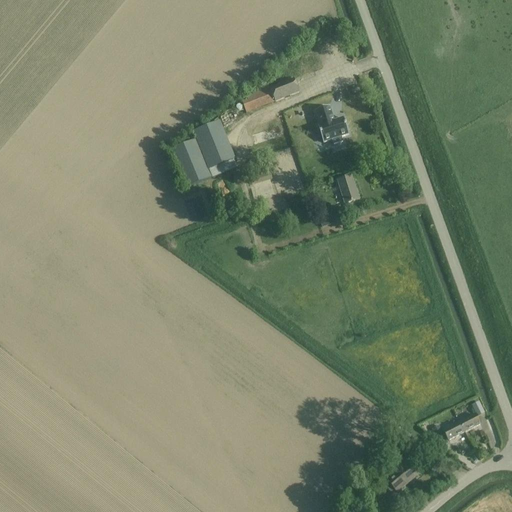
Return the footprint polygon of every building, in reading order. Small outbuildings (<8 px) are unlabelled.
[(299,93),(293,79),(270,88),(268,84),(257,88),(259,92),(241,99),(246,114),(299,93)] [(315,112),(315,113),(319,126),(318,127),(320,133),(321,137),(323,143),(323,144),(330,141),(331,141),(333,146),(343,142),(341,138),(348,136),(343,119),(334,122),(329,108),(315,112)] [(212,180),(237,170),(234,162),(235,161),(220,122),(193,133),(195,141),(169,151),(185,190),(212,179),(212,180)] [(269,172),(267,165),(252,170),(253,176),(252,177),(255,186),(272,180),(270,171),(269,172)] [(344,205),(359,201),(351,177),(336,182),(344,205)] [(332,215),(319,219),(322,228),(334,224),(332,215)] [(476,416),(483,413),(477,402),(471,406),(476,416)] [(459,423),(464,434),(480,426),(474,415),(459,423)] [(448,442),(464,434),(459,423),(443,431),(448,442)] [(437,442),(444,439),(439,427),(432,430),(437,442)] [(394,442),(382,452),(389,459),(401,449),(394,442)] [(404,466),(400,462),(389,471),(393,475),(386,481),(389,484),(386,486),(387,489),(391,494),(393,494),(395,492),(397,494),(417,477),(406,464),(404,466)]
